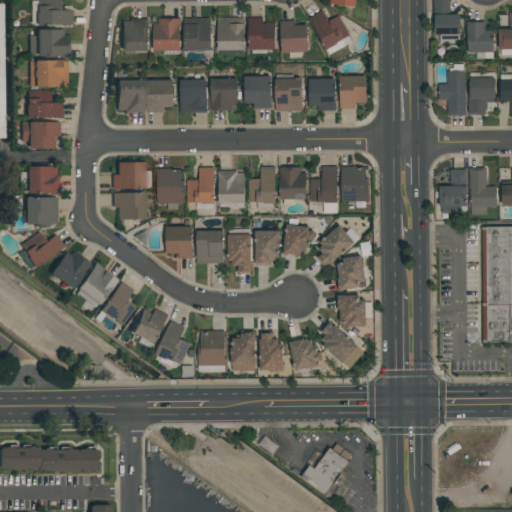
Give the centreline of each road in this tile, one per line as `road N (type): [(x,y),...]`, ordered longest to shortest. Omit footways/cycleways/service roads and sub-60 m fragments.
road 1 (residential): [(89,141),(511,140)]
road 2 (secondary): [(421,399),(419,142)]
road 3 (residential): [(84,208),(94,233),(190,297),(237,304),(296,295)]
road 4 (residential): [(100,0),(84,208)]
road 5 (secondary): [(388,0),(392,142)]
road 6 (secondary): [(419,142),(416,0)]
road 7 (secondary): [(262,404),(395,400)]
road 8 (secondary): [(0,408),(125,408)]
